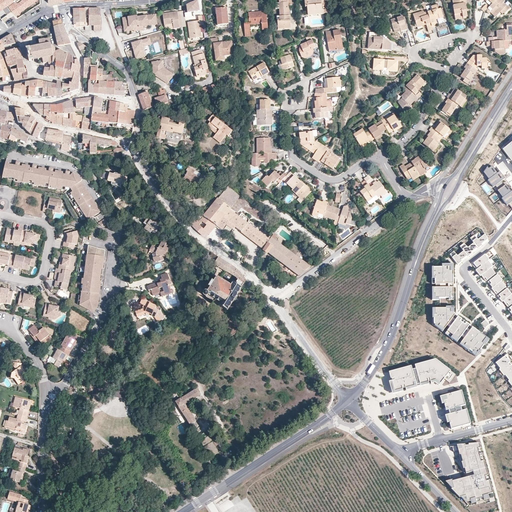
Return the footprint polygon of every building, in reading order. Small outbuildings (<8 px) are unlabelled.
[(0,0),(0,12),(9,6),(16,1),(17,3),(21,0),(0,0)] [(21,0),(17,3),(16,1),(9,6),(15,15),(37,0),(21,0)] [(198,0),(187,4),(188,12),(192,11),(192,9),(200,8),(198,0)] [(279,3),(280,9),(280,16),(277,16),(278,29),(291,28),(290,16),(290,15),(289,5),(292,5),(291,0),(287,0),(287,2),(285,2),(279,3)] [(321,0),(317,0),(309,1),(308,0),(304,0),(305,6),(307,6),(308,11),(306,11),(306,15),(324,14),(324,9),(322,10),(321,0)] [(468,17),(466,11),(464,3),(467,2),(466,0),(452,0),(454,5),(452,6),(455,16),(462,15),(463,18),(468,17)] [(509,9),(499,0),(496,0),(493,3),(489,7),(485,11),(489,15),(492,11),(497,16),(500,13),(501,11),(503,13),(504,14),(509,9)] [(437,24),(436,19),(444,17),(441,8),(438,9),(437,5),(432,7),(433,11),(428,12),(432,27),(437,26),(437,24)] [(74,27),(85,26),(85,8),(73,8),(74,23),(74,27)] [(101,8),(89,8),(89,26),(94,26),(100,26),(101,8)] [(218,13),(217,13),(218,26),(229,24),(227,9),(224,10),(224,8),(217,9),(218,13)] [(249,13),(250,24),(262,23),(262,27),(267,26),(266,10),(261,11),(261,12),(249,13)] [(184,12),(184,11),(177,12),(179,28),(186,27),(185,18),(184,12)] [(424,12),(424,11),(413,14),(416,24),(423,22),(424,25),(426,24),(428,31),(433,30),(432,27),(428,12),(428,11),(424,12)] [(492,11),(489,15),(493,19),(497,16),(492,11)] [(163,14),(164,25),(172,24),(173,29),(179,28),(177,12),(172,13),(173,14),(166,15),(166,13),(163,14)] [(394,28),(401,26),(401,29),(401,30),(407,29),(403,14),(391,18),(394,28)] [(137,17),(139,31),(144,30),(144,28),(144,26),(147,26),(153,25),(152,15),(137,17)] [(139,31),(137,17),(137,16),(122,18),(124,28),(133,27),(133,30),(133,31),(139,31)] [(199,20),(188,22),(191,39),(201,37),(200,28),(203,28),(204,27),(202,16),(198,16),(199,20)] [(53,22),(58,46),(64,46),(66,45),(69,44),(70,44),(60,20),(53,22)] [(511,25),(507,26),(507,31),(497,31),(498,38),(489,38),(489,42),(504,41),(508,41),(511,40),(511,25)] [(332,34),(333,36),(331,36),(331,35),(330,34),(325,35),(326,43),(328,43),(328,45),(327,47),(328,50),(335,49),(335,50),(342,49),(341,43),(338,29),(332,30),(332,34)] [(370,31),(368,48),(386,50),(387,44),(389,44),(390,42),(384,37),(377,37),(377,32),(370,31)] [(11,34),(7,36),(11,45),(15,44),(11,34)] [(0,40),(3,46),(11,45),(7,36),(0,40)] [(52,46),(51,46),(50,38),(39,40),(40,46),(36,46),(36,45),(35,45),(35,46),(30,47),(30,46),(29,46),(30,47),(29,48),(26,48),(28,61),(30,60),(33,60),(33,61),(34,61),(34,60),(38,59),(38,60),(39,60),(38,59),(42,58),(43,63),(48,62),(49,66),(50,66),(52,66),(52,62),(54,52),(55,51),(55,49),(55,48),(54,47),(53,46),(52,46)] [(150,38),(131,44),(132,48),(134,47),(137,58),(146,55),(144,46),(152,44),(150,38)] [(232,42),(222,43),(222,44),(218,45),(218,43),(218,40),(209,42),(211,50),(215,49),(215,51),(216,60),(224,59),(224,56),(223,54),(233,53),(232,42)] [(311,56),(313,52),(312,50),(315,49),(312,41),(299,46),(301,50),(299,50),(301,57),(306,59),(311,56)] [(504,50),(504,41),(489,42),(487,42),(488,47),(492,47),(494,47),(494,51),(495,52),(499,56),(504,56),(505,54),(505,50),(504,50)] [(87,47),(83,44),(79,42),(77,43),(79,48),(80,50),(87,47)] [(9,67),(16,65),(16,60),(14,49),(6,52),(6,53),(4,53),(5,57),(8,67),(9,67)] [(56,62),(64,63),(72,64),(73,61),(72,59),(72,55),(60,50),(54,52),(52,62),(56,62)] [(206,71),(208,71),(203,54),(202,54),(201,50),(191,53),(193,57),(195,65),(196,68),(194,68),(197,77),(207,74),(206,71)] [(99,61),(100,57),(92,51),(92,58),(97,61),(99,61)] [(292,62),(291,62),(289,56),(288,57),(287,53),(280,55),(283,65),(285,70),(294,67),(292,62)] [(482,57),(482,54),(473,54),(469,60),(470,62),(468,64),(475,68),(476,66),(481,65),(481,68),(487,67),(487,57),(482,57)] [(384,70),(385,68),(388,69),(389,70),(398,71),(399,61),(376,59),(375,69),(384,70)] [(2,78),(3,81),(9,81),(9,78),(9,76),(3,60),(0,60),(0,70),(2,75),(2,78)] [(163,68),(162,60),(152,62),(153,74),(165,82),(171,73),(163,68)] [(54,77),(61,78),(64,63),(56,62),(52,62),(52,66),(55,67),(54,77)] [(70,78),(73,78),(74,73),(72,64),(64,63),(61,78),(70,78)] [(268,72),(264,63),(248,71),(253,80),(261,76),(260,74),(264,72),(265,74),(268,72)] [(467,83),(477,70),(475,68),(468,64),(467,63),(463,68),(465,69),(463,72),(460,76),(464,78),(463,80),(467,83)] [(45,68),(43,76),(49,77),(54,77),(55,67),(52,66),(50,66),(50,68),(45,68)] [(10,70),(14,81),(24,79),(23,73),(17,74),(17,69),(10,70)] [(94,84),(96,81),(97,69),(91,69),(91,71),(90,78),(89,78),(88,81),(90,81),(90,84),(91,85),(93,86),(94,84)] [(97,69),(96,81),(99,81),(99,84),(98,94),(106,94),(107,75),(102,75),(102,70),(97,69)] [(70,93),(78,89),(79,79),(79,73),(74,73),(73,78),(71,82),(70,82),(71,81),(69,81),(69,85),(69,88),(70,93)] [(167,83),(173,75),(171,73),(165,82),(167,83)] [(425,80),(418,74),(406,86),(407,87),(418,98),(422,93),(418,90),(416,87),(417,85),(419,87),(425,80)] [(115,82),(111,82),(112,75),(107,75),(106,94),(114,95),(115,82)] [(336,92),(336,87),(340,87),(339,77),(327,78),(328,88),(324,88),(320,89),(316,89),(315,94),(325,93),(336,92)] [(33,98),(35,98),(35,88),(36,88),(37,80),(23,83),(20,96),(28,97),(28,99),(33,99),(33,98)] [(426,82),(425,80),(419,87),(417,85),(416,87),(418,90),(426,82)] [(42,98),(57,97),(56,84),(43,82),(41,85),(43,85),(42,89),(42,98)] [(122,88),(122,86),(124,86),(124,83),(115,82),(114,95),(124,96),(125,88),(124,88),(122,88)] [(13,94),(20,96),(23,83),(14,85),(13,94)] [(203,88),(205,94),(217,91),(215,84),(203,88)] [(4,91),(3,92),(13,94),(14,85),(4,87),(4,89),(4,91)] [(413,108),(410,106),(415,101),(418,98),(407,87),(405,90),(406,91),(401,96),(403,97),(398,103),(405,113),(409,112),(413,108)] [(452,95),(450,94),(448,97),(449,98),(458,105),(460,106),(465,99),(467,96),(456,89),(452,95)] [(153,107),(151,103),(148,94),(146,94),(146,93),(145,93),(139,95),(138,96),(143,110),(153,107)] [(315,109),(326,108),(325,93),(315,94),(314,100),(317,99),(317,102),(314,103),(315,109)] [(162,96),(159,97),(155,98),(157,105),(167,102),(166,95),(162,96)] [(76,107),(85,107),(84,115),(91,116),(92,114),(94,97),(76,100),(76,107)] [(103,99),(94,97),(92,114),(100,115),(101,111),(105,112),(105,111),(106,106),(103,106),(102,108),(102,105),(103,99)] [(449,98),(446,103),(447,104),(445,107),(442,111),(446,114),(447,113),(451,115),(458,105),(449,98)] [(63,103),(65,114),(71,113),(74,113),(72,100),(63,103)] [(269,110),(270,100),(260,100),(260,110),(269,110)] [(110,101),(109,111),(108,116),(100,115),(92,114),(91,116),(91,119),(91,121),(113,123),(115,111),(117,103),(110,101)] [(57,113),(57,115),(65,114),(63,103),(56,105),(50,106),(50,112),(57,113)] [(117,103),(115,111),(126,113),(127,111),(127,105),(117,103)] [(40,115),(44,116),(44,105),(33,105),(33,106),(40,115)] [(15,108),(16,115),(18,123),(22,124),(22,127),(25,129),(29,121),(29,118),(25,117),(24,117),(25,110),(15,108)] [(315,119),(327,118),(326,108),(315,109),(312,109),(313,114),(315,113),(315,119)] [(256,110),(256,118),(259,118),(259,125),(268,125),(268,120),(270,120),(271,110),(269,110),(260,110),(256,110)] [(133,111),(127,111),(126,113),(115,111),(113,123),(133,126),(134,118),(134,112),(133,111)] [(48,122),(52,124),(57,125),(57,115),(57,113),(50,112),(49,117),(47,117),(46,119),(49,121),(48,122)] [(74,113),(71,113),(68,127),(76,129),(81,129),(90,131),(91,121),(91,119),(87,119),(83,116),(76,120),(76,114),(74,113)] [(395,115),(394,113),(382,120),(383,122),(395,115)] [(57,115),(57,125),(63,126),(65,114),(57,115)] [(402,124),(395,115),(383,122),(387,129),(390,133),(394,130),(402,124)] [(210,122),(206,126),(216,134),(214,136),(221,142),(226,136),(228,137),(231,133),(223,126),(224,125),(215,118),(215,119),(211,116),(208,121),(210,122)] [(25,129),(29,133),(34,122),(35,120),(35,119),(30,117),(29,118),(29,121),(25,129)] [(179,123),(179,124),(169,122),(169,119),(159,117),(158,121),(161,122),(160,126),(159,125),(159,126),(157,138),(165,140),(167,131),(172,133),(173,131),(182,134),(184,124),(179,123)] [(38,124),(36,123),(37,121),(35,120),(34,122),(29,133),(32,136),(38,124)] [(381,133),(380,132),(382,130),(383,132),(387,129),(383,122),(382,120),(370,129),(370,130),(371,132),(376,138),(382,134),(381,133)] [(437,125),(438,126),(436,129),(432,127),(430,130),(431,131),(439,137),(442,134),(444,135),(450,127),(441,121),(437,125)] [(12,128),(12,126),(5,125),(5,124),(2,123),(1,127),(0,127),(0,142),(8,144),(9,140),(11,133),(12,128)] [(41,132),(40,131),(42,125),(40,124),(38,124),(32,136),(38,139),(41,132)] [(231,133),(232,132),(224,125),(223,126),(231,133)] [(12,128),(11,133),(9,140),(14,142),(16,138),(27,143),(28,138),(28,137),(22,133),(14,129),(12,128)] [(363,129),(354,135),(361,146),(367,142),(366,140),(369,138),(370,140),(371,141),(376,138),(371,132),(367,135),(366,133),(363,129)] [(69,152),(72,137),(63,136),(63,132),(48,130),(45,141),(61,150),(69,152)] [(433,151),(439,143),(436,141),(439,137),(431,131),(428,135),(429,137),(426,140),(425,139),(422,142),(433,151)] [(300,133),(300,143),(302,143),(302,146),(309,151),(311,148),(315,142),(313,141),(313,137),(312,132),(308,132),(308,134),(305,134),(305,132),(300,133)] [(91,144),(91,137),(83,135),(82,143),(83,143),(91,144)] [(97,138),(91,137),(91,144),(83,143),(83,150),(90,150),(90,153),(97,153),(97,150),(96,144),(97,138)] [(269,138),(257,138),(257,153),(271,153),(271,148),(269,148),(269,145),(269,138)] [(311,148),(316,151),(314,154),(312,158),(320,163),(321,161),(325,154),(326,152),(328,149),(316,141),(315,142),(311,148)] [(511,141),(503,149),(511,160),(511,141)] [(441,145),(439,143),(433,151),(436,153),(441,145)] [(276,153),(271,153),(257,153),(252,153),(252,165),(256,167),(259,167),(261,165),(261,160),(265,160),(265,163),(267,164),(277,159),(276,153)] [(325,163),(329,165),(328,166),(333,169),(340,160),(331,154),(331,155),(329,157),(325,154),(321,161),(324,164),(325,163)] [(410,158),(412,162),(419,174),(420,175),(427,171),(426,168),(425,167),(428,165),(426,162),(424,159),(422,155),(416,159),(415,158),(414,156),(410,158)] [(55,172),(54,174),(52,174),(53,170),(49,169),(48,172),(45,172),(45,170),(38,168),(37,170),(36,170),(36,166),(32,165),(31,169),(29,169),(29,166),(22,165),(21,167),(19,167),(19,163),(16,162),(15,165),(8,164),(9,162),(5,161),(2,177),(7,178),(8,177),(15,178),(15,179),(18,179),(17,181),(22,182),(22,181),(28,183),(28,179),(32,180),(31,182),(34,183),(34,185),(39,186),(39,185),(44,186),(45,183),(48,183),(48,186),(50,186),(50,188),(55,189),(55,188),(61,189),(62,186),(70,188),(73,192),(71,193),(75,199),(76,202),(79,206),(86,217),(88,220),(101,212),(91,197),(81,182),(81,180),(72,174),(70,178),(69,177),(69,173),(65,173),(64,176),(61,176),(62,173),(55,172)] [(413,178),(419,174),(412,162),(406,166),(405,164),(401,166),(408,179),(412,177),(413,178)] [(488,180),(497,172),(493,166),(490,167),(487,165),(483,171),(488,180)] [(186,170),(187,171),(184,177),(190,180),(189,183),(190,183),(196,186),(196,187),(197,187),(201,178),(201,177),(201,178),(193,174),(195,170),(188,167),(186,170)] [(268,187),(273,181),(275,183),(277,180),(280,183),(284,178),(287,175),(284,172),(282,174),(280,176),(277,174),(275,171),(269,177),(267,175),(262,181),(268,187)] [(501,181),(504,178),(500,171),(488,180),(493,187),(495,185),(501,181)] [(297,178),(295,179),(293,177),(294,175),(290,172),(287,175),(284,178),(287,182),(287,183),(293,189),(300,181),(297,178)] [(107,180),(108,182),(111,182),(111,185),(119,187),(120,185),(123,186),(125,185),(127,177),(123,176),(123,175),(114,173),(113,174),(109,173),(107,180)] [(364,187),(365,188),(360,192),(367,201),(375,194),(370,187),(368,184),(365,180),(361,183),(364,187)] [(308,187),(306,186),(306,187),(300,181),(293,189),(292,190),(304,200),(314,189),(310,185),(308,187)] [(373,185),(370,187),(375,194),(377,197),(380,195),(386,190),(378,181),(376,182),(373,185)] [(501,181),(495,185),(499,190),(505,185),(501,181)] [(503,198),(511,190),(511,189),(508,184),(505,185),(499,190),(498,190),(503,198)] [(242,212),(239,216),(229,209),(230,208),(240,196),(238,195),(228,186),(214,203),(227,212),(223,216),(227,222),(222,230),(229,235),(235,227),(263,249),(269,239),(248,223),(250,218),(242,212)] [(511,190),(503,198),(501,199),(507,206),(508,204),(511,201),(511,190)] [(370,204),(378,198),(377,197),(375,194),(367,201),(370,204)] [(61,201),(60,200),(49,198),(48,204),(44,203),(42,211),(47,212),(47,210),(48,208),(59,211),(61,201)] [(322,202),(322,204),(320,204),(321,202),(316,200),(312,215),(317,216),(318,214),(323,216),(327,205),(327,202),(322,201),(322,202)] [(212,231),(216,225),(218,226),(222,230),(227,222),(223,216),(227,212),(214,203),(204,217),(199,214),(191,225),(202,236),(206,237),(212,231)] [(339,209),(327,205),(323,216),(323,217),(335,221),(338,212),(339,209)] [(343,207),(342,210),(341,213),(338,212),(335,221),(338,222),(338,223),(346,226),(346,224),(350,225),(352,219),(350,212),(348,212),(349,209),(348,206),(343,207)] [(161,223),(152,216),(149,219),(146,217),(144,221),(147,223),(145,225),(143,228),(149,233),(150,230),(154,233),(161,223)] [(102,226),(105,227),(109,225),(105,219),(98,223),(102,226)] [(7,229),(5,239),(14,241),(13,243),(15,244),(16,245),(19,246),(20,243),(22,230),(18,229),(18,231),(7,229)] [(29,232),(29,234),(26,234),(27,232),(27,231),(22,230),(20,243),(24,244),(24,242),(29,243),(34,244),(35,241),(39,241),(40,235),(29,232)] [(66,232),(67,237),(66,243),(64,242),(63,247),(73,248),(74,244),(76,245),(78,237),(77,231),(72,233),(71,230),(66,232)] [(271,237),(269,239),(263,249),(264,249),(263,250),(267,253),(268,252),(277,242),(274,240),(277,237),(273,234),(271,237)] [(477,247),(478,249),(482,245),(481,244),(488,239),(485,234),(478,240),(474,235),(470,238),(474,243),(477,247)] [(167,243),(162,240),(158,247),(153,244),(150,250),(156,253),(158,261),(163,260),(162,256),(165,255),(165,254),(166,252),(169,253),(171,250),(168,248),(169,246),(166,244),(167,243)] [(293,272),(302,261),(277,242),(268,252),(293,272)] [(464,243),(460,247),(463,251),(467,256),(468,257),(472,253),(471,252),(477,247),(474,243),(468,248),(464,243)] [(89,246),(87,254),(104,257),(105,251),(89,246)] [(493,248),(485,254),(489,260),(490,259),(491,259),(497,254),(493,248)] [(150,255),(151,252),(154,262),(155,262),(158,261),(156,253),(150,250),(148,253),(150,255)] [(10,255),(9,254),(0,251),(0,263),(7,265),(6,267),(12,268),(15,256),(10,255)] [(450,255),(458,265),(462,262),(461,260),(467,256),(463,251),(457,256),(454,252),(450,255)] [(75,256),(65,254),(64,260),(62,259),(61,263),(60,263),(59,268),(61,268),(60,270),(57,269),(56,273),(69,276),(70,272),(71,272),(75,256)] [(101,281),(99,281),(101,269),(103,268),(103,264),(104,257),(87,254),(84,277),(84,279),(81,279),(81,284),(83,284),(82,292),(81,292),(80,296),(79,305),(93,312),(97,304),(100,286),(101,282),(101,281)] [(477,269),(482,275),(491,268),(495,265),(490,259),(489,260),(485,254),(473,263),(477,268),(480,265),(481,266),(478,269),(477,269)] [(18,268),(18,267),(22,268),(22,269),(28,270),(30,266),(31,258),(15,255),(15,256),(12,268),(18,269),(18,268)] [(219,267),(223,270),(227,263),(218,257),(214,264),(219,267)] [(310,267),(302,261),(293,272),(298,276),(310,267)] [(246,282),(246,280),(240,272),(234,266),(227,263),(223,270),(225,271),(236,277),(237,279),(238,280),(244,284),(246,282)] [(433,284),(440,284),(454,284),(454,271),(450,271),(450,266),(442,266),(442,268),(433,268),(433,284)] [(482,275),(481,275),(486,281),(495,274),(491,268),(482,275)] [(66,291),(69,276),(56,273),(55,273),(54,273),(54,278),(55,280),(57,280),(56,287),(60,288),(60,289),(66,291)] [(166,277),(165,273),(161,274),(162,279),(160,279),(161,282),(157,283),(157,282),(146,285),(148,289),(148,292),(151,291),(152,294),(153,294),(154,295),(154,293),(160,292),(158,287),(162,286),(164,292),(166,291),(167,292),(171,290),(170,288),(168,282),(170,282),(169,277),(166,277)] [(488,282),(492,288),(501,281),(502,281),(498,274),(488,282)] [(207,296),(208,295),(216,299),(220,292),(214,289),(220,278),(215,275),(214,276),(213,276),(210,282),(211,283),(209,286),(211,287),(207,292),(206,291),(204,292),(204,293),(204,294),(204,295),(206,296),(207,296)] [(231,285),(220,278),(214,289),(220,292),(216,299),(221,302),(219,305),(227,310),(233,302),(225,296),(231,285)] [(501,281),(492,288),(491,289),(496,295),(506,287),(501,281)] [(237,295),(242,287),(236,283),(233,283),(232,283),(231,285),(225,296),(233,302),(238,295),(237,295)] [(454,293),(454,288),(440,288),(434,288),(434,298),(451,298),(451,293),(454,293)] [(0,300),(5,299),(10,300),(10,302),(10,303),(14,304),(16,294),(12,293),(12,291),(5,289),(0,290),(0,300)] [(511,294),(507,289),(497,296),(502,302),(503,301),(511,294)] [(18,305),(24,306),(24,304),(34,306),(35,299),(33,299),(33,295),(29,294),(29,295),(24,294),(24,293),(21,292),(18,305)] [(511,293),(511,294),(503,301),(508,307),(511,303),(511,293)] [(144,315),(145,313),(155,317),(158,309),(155,308),(156,305),(141,299),(139,303),(143,305),(144,306),(143,308),(135,311),(137,317),(144,315)] [(54,306),(54,307),(49,306),(49,304),(45,303),(42,316),(48,317),(48,316),(53,317),(59,314),(57,311),(58,306),(54,306)] [(435,308),(432,308),(432,324),(442,332),(444,329),(441,327),(440,328),(434,324),(434,314),(435,314),(435,308)] [(434,314),(434,324),(440,328),(441,327),(444,329),(447,325),(455,314),(454,313),(454,312),(451,312),(451,308),(449,308),(435,308),(435,314),(434,314)] [(163,316),(158,309),(155,317),(157,320),(163,316)] [(455,314),(447,325),(450,328),(458,316),(455,314)] [(469,325),(458,316),(450,328),(447,331),(451,334),(450,335),(452,337),(452,335),(459,340),(461,336),(469,325)] [(489,324),(486,320),(481,324),(485,329),(486,327),(489,324)] [(43,328),(39,331),(34,325),(28,330),(31,333),(34,337),(36,336),(38,339),(40,341),(43,345),(50,339),(47,336),(49,335),(43,328)] [(461,336),(464,338),(472,327),(469,325),(461,336)] [(486,338),(472,327),(464,338),(462,342),(466,345),(465,347),(473,353),(474,351),(477,354),(480,350),(484,344),(482,343),(486,338)] [(447,331),(445,334),(457,342),(459,340),(452,335),(452,337),(450,335),(451,334),(447,331)] [(68,355),(76,341),(67,336),(62,346),(60,345),(58,349),(63,352),(68,355)] [(473,353),(465,347),(466,345),(462,342),(459,345),(476,357),(481,351),(480,350),(477,354),(474,351),(473,353)] [(58,349),(50,362),(54,364),(54,365),(58,368),(64,359),(65,360),(68,355),(63,352),(58,349)] [(505,355),(496,363),(500,369),(499,370),(503,376),(505,375),(509,380),(508,381),(511,386),(511,366),(509,362),(510,362),(505,355)] [(449,383),(456,375),(436,359),(415,365),(420,384),(436,380),(440,383),(444,379),(449,383)] [(13,365),(16,370),(11,373),(11,378),(14,378),(18,384),(24,381),(24,377),(23,376),(23,375),(23,373),(22,372),(24,370),(21,367),(21,363),(13,362),(13,365)] [(395,391),(416,385),(411,366),(389,372),(391,379),(391,378),(395,391)] [(416,385),(395,391),(391,378),(391,379),(390,379),(392,394),(417,388),(416,385)] [(96,391),(92,391),(92,398),(100,398),(100,391),(108,391),(108,384),(96,385),(96,391)] [(184,404),(199,395),(195,390),(183,398),(181,399),(177,392),(172,395),(185,415),(190,424),(196,421),(184,404)] [(444,403),(446,410),(465,405),(461,391),(442,396),(444,403)] [(29,411),(31,401),(15,397),(13,407),(20,408),(29,411)] [(20,408),(20,410),(27,412),(26,417),(27,417),(29,411),(20,408)] [(449,422),(451,429),(471,424),(467,409),(447,415),(449,422)] [(8,421),(7,426),(16,429),(15,431),(24,433),(27,425),(22,424),(22,421),(26,422),(28,417),(27,417),(26,417),(18,415),(18,414),(16,419),(9,417),(8,421)] [(16,429),(7,426),(8,421),(5,420),(3,427),(15,431),(16,429)] [(203,433),(198,436),(204,445),(211,441),(208,436),(206,437),(203,433)] [(212,442),(205,446),(213,460),(218,457),(216,454),(219,453),(212,442)] [(452,446),(453,452),(460,451),(461,455),(459,455),(461,460),(462,460),(463,462),(462,462),(463,468),(465,468),(466,473),(465,474),(466,477),(452,481),(448,484),(460,497),(465,496),(466,500),(469,499),(470,501),(483,497),(483,496),(488,494),(490,502),(495,501),(480,446),(479,445),(478,444),(452,446)] [(15,446),(12,457),(21,460),(20,462),(19,466),(25,468),(27,463),(26,463),(28,457),(29,457),(30,451),(15,446)] [(19,466),(17,466),(16,471),(10,469),(7,479),(19,482),(21,478),(23,478),(25,468),(19,466)] [(10,491),(7,499),(17,502),(27,504),(28,500),(21,498),(21,495),(10,491)] [(471,508),(490,502),(488,494),(483,496),(483,497),(470,501),(469,499),(466,500),(465,496),(460,497),(471,508)] [(16,506),(17,506),(15,511),(27,511),(29,505),(27,504),(17,502),(16,506)]
